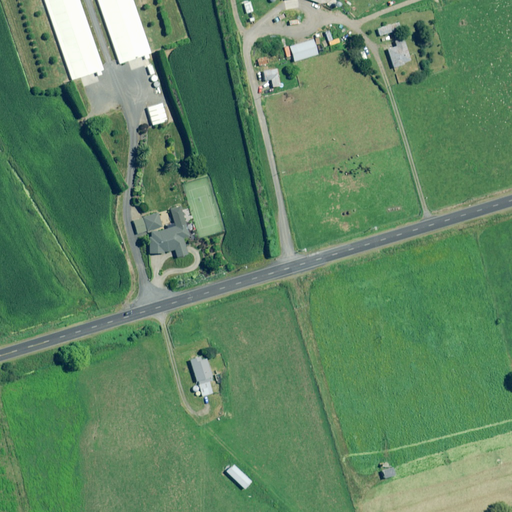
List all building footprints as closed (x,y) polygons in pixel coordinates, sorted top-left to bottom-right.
[(83,0),(47,0),(75,79),(95,72),(97,76),(102,75),(80,10),(86,8),(83,0)] [(101,0),(122,63),(143,56),(144,60),(149,58),(128,0),(101,0)] [(400,30),(397,23),(377,29),(379,36),(400,30)] [(409,60),(402,39),(394,41),(395,46),(386,49),(392,68),(402,65),(402,63),(409,60)] [(317,55),(312,40),(289,47),(293,62),(317,55)] [(267,65),(266,58),(257,59),(259,66),(267,65)] [(153,66),(147,67),(150,76),(155,74),(153,66)] [(279,86),(276,69),(263,72),(264,81),(271,80),(272,88),(279,86)] [(167,121),(162,104),(147,108),(152,125),(167,121)] [(166,229),(150,233),(150,237),(147,237),(147,255),(164,253),(163,252),(173,250),(175,258),(187,255),(182,238),(190,236),(186,220),(183,221),(179,206),(169,209),(173,223),(165,225),(166,229)] [(161,227),(157,213),(142,217),(142,218),(133,221),(137,234),(161,227)] [(196,382),(197,385),(196,385),(195,385),(194,385),(193,385),(192,386),(191,387),(191,388),(191,389),(191,390),(192,390),(192,391),(193,391),(193,392),(194,392),(195,392),(195,393),(195,394),(195,395),(195,396),(196,396),(197,397),(198,397),(199,397),(199,396),(200,396),(200,395),(201,397),(212,394),(208,383),(211,382),(205,359),(200,360),(199,357),(188,360),(194,382),(196,382)] [(363,452),(357,430),(345,433),(351,455),(363,452)] [(232,465),(225,472),(243,489),(249,482),(232,465)] [(394,476),(391,468),(381,471),(383,479),(394,476)]
